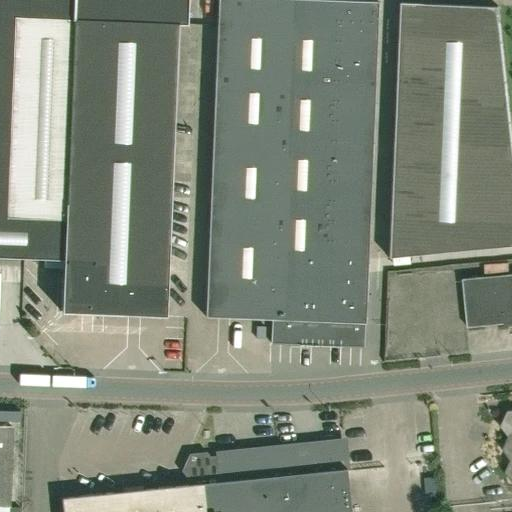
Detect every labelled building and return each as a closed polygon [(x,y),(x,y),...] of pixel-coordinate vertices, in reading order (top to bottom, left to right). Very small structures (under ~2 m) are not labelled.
[(64,298),(81,298),(81,312),(104,313),(104,299),(163,301),(162,315),(162,316),(165,316),(165,302),(176,21),(185,21),(186,0),(0,0),(0,256),(63,259),(61,298),(61,312),(64,313),(64,311),(64,298)] [(364,345),(377,0),(216,0),(205,315),(271,317),(270,341),(364,345)] [(398,2),(388,257),(511,245),(511,140),(498,6),(398,2)] [(467,326),(511,321),(511,272),(462,277),(467,326)] [(0,506),(9,507),(12,426),(0,425),(0,506)] [(350,511),(343,443),(296,448),(296,443),(216,451),(217,458),(210,459),(207,455),(194,456),(188,470),(190,473),(191,483),(62,496),(63,511),(350,511)]
